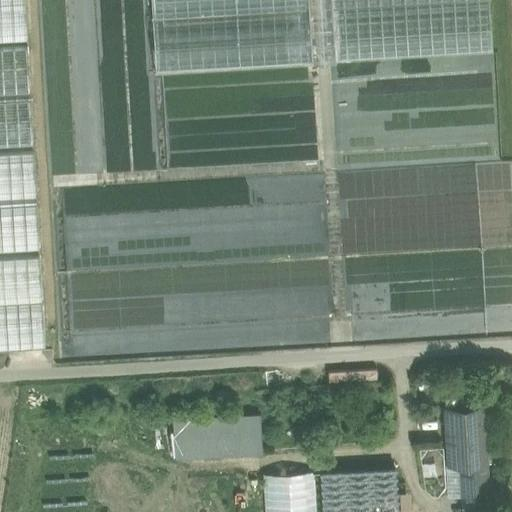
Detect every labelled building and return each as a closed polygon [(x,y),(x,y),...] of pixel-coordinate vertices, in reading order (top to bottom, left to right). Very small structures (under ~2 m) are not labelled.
[(25,0),(0,0),(0,41),(28,40),(25,0)] [(305,0),(149,0),(151,18),(306,9),(305,0)] [(305,0),(306,9),(309,62),(333,61),(329,6),(329,0),(305,0)] [(488,0),(427,0),(329,6),(333,61),(491,52),(488,0)] [(306,9),(151,18),(154,73),(309,64),(309,62),(306,9)] [(28,47),(0,48),(0,94),(31,93),(28,47)] [(335,65),(337,100),(498,90),(496,56),(335,65)] [(157,115),(310,106),(308,68),(155,77),(157,115)] [(337,104),(339,138),(500,129),(498,95),(337,104)] [(31,99),(0,100),(0,147),(34,145),(31,99)] [(34,151),(0,153),(0,199),(37,197),(34,151)] [(37,204),(0,205),(0,251),(40,250),(37,204)] [(40,256),(0,258),(0,350),(45,348),(40,256)] [(482,405),(446,407),(450,463),(461,462),(463,494),(490,493),(488,459),(485,459),(482,405)] [(176,416),(178,455),(266,451),(265,412),(176,416)] [(397,511),(395,465),(264,474),(265,511),(397,511)]
